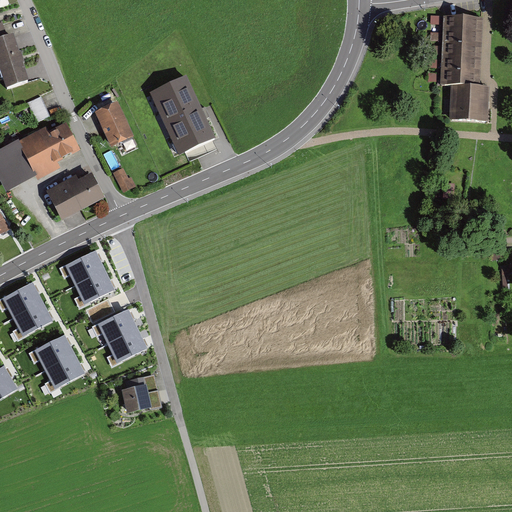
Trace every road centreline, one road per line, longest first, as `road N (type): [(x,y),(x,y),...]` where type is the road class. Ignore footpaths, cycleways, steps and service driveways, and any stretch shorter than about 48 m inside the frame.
road 1 (tertiary): [(119,216),(296,135),(335,86),(359,6)]
road 2 (residential): [(205,511),(119,216)]
road 3 (residential): [(119,216),(22,0)]
road 4 (tertiary): [(0,276),(119,216)]
